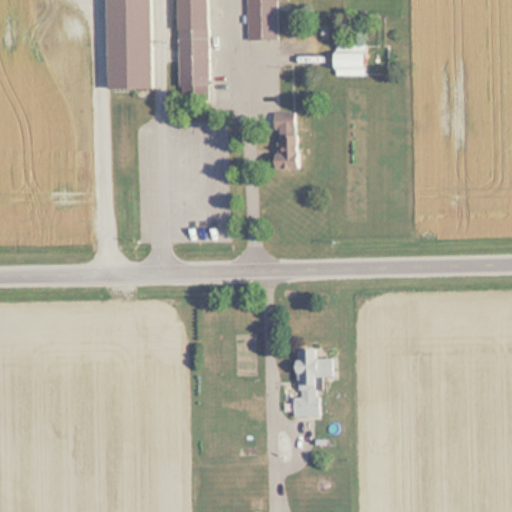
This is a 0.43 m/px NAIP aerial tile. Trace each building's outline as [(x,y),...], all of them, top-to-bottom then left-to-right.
[(110,0),(111,87),(157,86),(156,0),(110,0)] [(280,38),(279,0),(181,0),(183,85),(214,85),(212,0),(249,0),(250,39),(280,38)] [(338,44),(338,74),(371,74),(371,44),(338,44)] [(275,130),(300,130),(300,111),(275,111),(275,130)] [(305,133),(281,133),(281,167),(305,167),(305,133)] [(300,349),(301,415),(324,415),(323,378),(338,377),(338,357),(321,357),(321,349),(300,349)]
